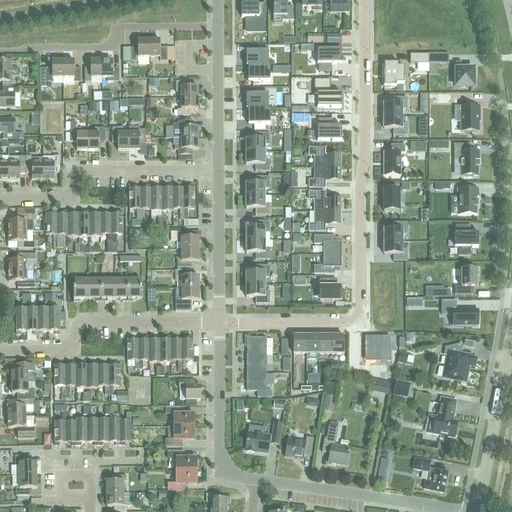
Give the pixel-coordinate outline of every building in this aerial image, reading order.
[(294,22),(293,8),(287,8),(286,0),(273,0),(274,8),(274,17),(279,17),(282,17),(282,19),(282,22),(288,22),(294,22)] [(302,2),(296,2),(296,10),(302,10),(302,8),(306,8),(312,8),(312,12),(316,12),(322,12),(322,1),(321,0),(301,0),(302,1),(302,2)] [(349,0),(330,0),(330,6),(332,6),(343,6),(343,14),(346,14),(350,14),(349,0)] [(250,2),(242,2),(242,18),(247,18),(247,33),(265,33),(266,25),(265,14),(259,14),(259,11),(259,3),(253,3),(253,5),(250,5),(250,2)] [(341,43),(341,36),(327,36),(327,42),(327,44),(334,44),(341,44),(341,43)] [(138,49),(131,49),(132,63),(138,63),(138,59),(150,59),(150,41),(138,42),(138,49)] [(167,56),(167,49),(167,48),(160,48),(160,41),(150,41),(150,59),(160,58),(160,62),(167,62),(167,56)] [(175,48),(167,48),(167,49),(167,56),(167,62),(176,62),(175,48)] [(339,65),(339,61),(342,61),(342,51),(318,51),(318,65),(319,65),(319,73),(332,73),(332,65),(339,65)] [(248,58),(246,58),(246,67),(270,67),(268,67),(268,52),(257,52),(256,52),(248,52),(248,58)] [(429,65),(429,55),(416,55),(410,55),(410,65),(421,65),(429,65)] [(448,55),(429,55),(429,65),(448,65),(448,55)] [(18,71),(12,71),(12,62),(0,62),(0,82),(3,83),(3,89),(12,89),(12,76),(18,76),(21,75),(21,72),(18,71)] [(46,70),(40,70),(40,88),(46,88),(46,84),(53,84),(53,80),(64,79),(64,62),(52,62),(52,70),(46,70)] [(64,62),(64,79),(74,79),(74,83),(81,83),(81,69),(75,69),(75,62),(64,62)] [(102,79),(102,62),(91,62),(91,69),(85,69),(85,83),(91,83),(91,79),(102,79)] [(112,62),(102,62),(102,79),(107,79),(107,83),(113,83),(119,83),(119,69),(113,69),(112,62)] [(474,78),(474,70),(462,70),(462,63),(456,63),(456,70),(456,88),(466,88),(474,88),(474,86),(475,86),(475,78),(474,78)] [(390,64),(384,64),(384,71),(384,80),(383,80),(383,88),(391,88),(396,88),(396,85),(397,85),(404,85),(406,85),(406,77),(404,77),(404,68),(399,68),(399,64),(390,64)] [(270,67),(247,67),(247,68),(249,68),(249,75),(248,75),(248,78),(248,82),(250,82),(253,82),(253,83),(270,82),(270,67)] [(330,81),(315,81),(315,95),(318,95),(318,109),(342,109),(342,98),(339,98),(339,94),(330,94),(330,81)] [(181,99),(198,99),(198,88),(190,88),(190,82),(176,82),(176,93),(181,93),(181,99)] [(19,95),(19,89),(3,89),(3,95),(0,94),(0,108),(15,109),(15,95),(19,95)] [(248,101),(247,101),(247,110),(270,110),(269,110),(268,95),(257,95),(251,95),(248,95),(248,101)] [(198,99),(181,99),(181,110),(177,110),(177,116),(191,116),(191,111),(198,110),(198,99)] [(391,105),(384,105),(384,117),(402,118),(402,110),(407,110),(407,99),(401,99),(393,99),(393,102),(393,105),(391,105)] [(480,108),(455,108),(455,115),(461,115),(461,133),(479,133),(479,117),(480,117),(480,108)] [(440,128),(436,109),(417,113),(421,132),(440,128)] [(270,110),(247,110),(247,111),(248,111),(248,113),(249,113),(249,118),(248,118),(249,126),(251,126),(251,125),(254,125),(254,126),(255,126),(270,125),(270,110)] [(402,118),(384,117),(384,118),(384,130),(388,130),(393,130),(393,134),(393,137),(400,137),(407,137),(407,125),(402,125),(402,118)] [(23,140),(23,134),(15,134),(15,120),(0,120),(0,134),(3,134),(3,140),(23,140)] [(318,127),(318,128),(318,142),(319,142),(328,142),(341,142),(342,142),(342,135),(342,133),(342,131),(342,127),(339,127),(334,127),(332,127),(332,124),(332,120),(319,120),(319,123),(319,127),(318,127)] [(182,140),(199,140),(199,129),(192,129),(192,122),(179,123),(179,125),(173,125),(174,140),(182,140)] [(88,152),(88,135),(82,135),(82,130),(77,130),(77,123),(66,123),(66,131),(71,131),(71,134),(71,143),(71,144),(77,143),(77,152),(88,152)] [(129,128),(129,134),(129,152),(140,152),(140,144),(147,144),(147,140),(147,135),(147,131),(140,131),(140,128),(129,128)] [(88,135),(88,152),(99,152),(99,143),(105,143),(105,129),(95,130),(95,135),(88,135)] [(129,152),(129,134),(124,134),(124,129),(112,129),(112,145),(118,144),(118,152),(129,152)] [(270,139),(270,134),(262,134),(256,134),(256,138),(256,141),(250,141),(246,141),(246,153),(246,154),(265,154),(265,153),(265,146),(268,146),(270,146),(270,139)] [(182,140),(174,140),(174,146),(175,146),(175,151),(179,151),(179,157),(187,157),(193,157),(193,151),(199,151),(199,140),(182,140)] [(479,161),(479,153),(475,153),(471,153),(471,149),(471,145),(460,145),(454,145),(454,153),(454,161),(458,161),(461,161),(462,177),(467,177),(469,177),(476,177),(478,177),(478,174),(478,168),(479,168),(479,167),(479,163),(478,163),(478,161),(479,161)] [(401,177),(401,154),(405,154),(405,146),(391,146),(391,153),(384,153),(384,177),(401,177)] [(341,169),(341,156),(325,156),(325,149),(309,149),(309,156),(315,156),(315,169),(341,169)] [(270,166),(270,161),(268,161),(265,161),(265,154),(246,154),(246,166),(248,166),(255,166),(255,173),(268,173),(270,173),(270,166)] [(0,181),(9,181),(9,164),(2,164),(2,158),(0,157),(0,181)] [(26,157),(9,158),(9,164),(9,181),(20,181),(20,175),(26,175),(26,157)] [(32,157),(26,157),(26,175),(32,175),(32,181),(43,181),(43,159),(32,159),(32,158),(32,157)] [(54,158),(43,158),(43,159),(43,181),(54,181),(54,175),(60,175),(60,157),(54,157),(54,158)] [(341,181),(341,169),(315,169),(315,181),(309,181),(309,188),(325,188),(325,181),(341,181)] [(270,184),(270,178),(256,178),(256,185),(249,185),(246,185),(246,197),(265,197),(265,190),(267,190),(270,190),(270,184)] [(141,221),(141,190),(135,191),(135,187),(130,187),(130,211),(137,211),(137,221),(141,221)] [(152,213),(151,187),(147,187),(147,190),(141,190),(141,221),(145,221),(145,211),(151,211),(151,213),(152,213)] [(162,213),(162,190),(156,190),(156,187),(151,187),(152,213),(162,213)] [(169,190),(162,190),(162,213),(173,213),(173,187),(168,187),(169,190)] [(178,187),(173,187),(173,213),(173,211),(181,211),(181,221),(184,221),(184,190),(178,190),(178,187)] [(190,190),(184,190),(184,221),(188,221),(188,211),(195,211),(195,187),(190,187),(190,190)] [(478,208),(478,202),(477,202),(477,200),(477,198),(478,198),(479,198),(479,195),(479,190),(469,190),(460,190),(460,198),(460,207),(458,207),(458,212),(458,217),(465,217),(471,217),(477,217),(477,213),(477,208),(478,208)] [(399,213),(399,191),(384,191),(384,213),(399,213)] [(341,213),(341,200),(325,200),(325,193),(309,193),(309,201),(315,201),(315,213),(341,213)] [(270,210),(270,205),(267,205),(265,205),(265,197),(246,197),(246,199),(245,199),(245,203),(245,206),(246,206),(246,210),(256,210),(256,217),(264,217),(267,217),(270,217),(270,210)] [(85,215),(79,215),(79,239),(90,239),(90,212),(85,212),(85,215)] [(95,212),(90,212),(90,239),(101,238),(101,236),(101,215),(95,215),(95,212)] [(105,212),(101,212),(101,215),(101,236),(108,236),(108,252),(108,255),(112,255),(112,247),(112,215),(105,215),(105,212)] [(118,215),(112,215),(112,247),(112,255),(117,255),(117,236),(123,236),(123,212),(118,212),(118,215)] [(51,213),(47,213),(47,237),(54,237),(54,247),(54,252),(57,252),(57,250),(57,247),(58,247),(58,216),(51,216),(51,213)] [(58,247),(57,247),(57,250),(62,250),(62,237),(68,237),(69,237),(68,213),(64,213),(64,216),(58,216),(58,247)] [(79,239),(79,215),(73,216),(73,213),(68,213),(69,237),(68,237),(68,239),(79,239)] [(341,226),(341,213),(315,213),(315,225),(309,225),(309,233),(325,233),(325,226),(341,226)] [(18,222),(8,222),(9,233),(27,232),(34,232),(34,222),(35,222),(35,216),(25,216),(17,216),(18,222)] [(248,229),(247,229),(247,242),(265,242),(270,242),(270,234),(270,229),(270,222),(256,222),(256,229),(248,229)] [(393,231),(384,231),(384,243),(402,243),(402,236),(407,236),(407,224),(393,224),(393,228),(393,231)] [(470,230),(470,226),(462,226),(455,226),(455,231),(455,234),(455,241),(454,248),(455,248),(458,248),(458,257),(464,257),(470,257),(470,253),(470,249),(478,249),(479,249),(479,241),(479,234),(470,234),(470,230)] [(27,232),(9,233),(9,244),(18,243),(18,250),(36,249),(36,243),(28,243),(27,232)] [(182,251),(199,251),(199,239),(192,239),(192,233),(177,233),(171,233),(171,243),(177,243),(182,243),(182,251)] [(301,235),(293,235),(293,243),(301,243),(301,235)] [(342,256),(342,244),(340,244),(340,242),(340,239),(338,239),(335,239),(335,237),(325,237),(314,237),(314,241),(314,245),(318,245),(323,245),(323,252),(323,256),(342,256)] [(270,255),(270,249),(265,249),(265,242),(247,242),(247,245),(247,254),(256,254),(256,261),(265,261),(270,261),(270,255)] [(402,251),(402,243),(384,243),(384,256),(393,256),(393,263),(407,263),(407,251),(402,251)] [(97,249),(90,250),(90,256),(101,256),(101,246),(97,247),(97,249)] [(199,251),(182,251),(182,259),(178,259),(178,270),(192,270),(192,263),(199,263),(199,251)] [(9,272),(28,272),(28,261),(36,261),(36,255),(18,255),(18,261),(9,261),(9,272)] [(342,258),(342,256),(323,256),(323,267),(314,267),(314,271),(314,275),(325,275),(335,275),(335,274),(335,273),(340,273),(340,271),(341,269),(342,269),(342,267),(342,258)] [(270,273),(270,267),(256,267),(256,273),(248,274),(247,274),(247,286),(265,286),(265,279),(267,279),(270,279),(270,273)] [(477,280),(477,278),(478,278),(478,274),(478,271),(478,269),(476,269),(471,269),(471,271),(468,271),(462,271),(462,280),(462,288),(455,288),(455,292),(455,296),(467,296),(473,296),(473,292),(473,289),(475,289),(477,289),(477,280)] [(28,283),(28,272),(9,272),(9,283),(18,283),(18,289),(36,289),(36,283),(28,283)] [(199,290),(199,278),(192,278),(192,272),(176,272),(176,282),(182,282),(182,290),(199,290)] [(341,292),(341,287),(340,287),(336,287),(336,284),(336,280),(329,280),(327,280),(320,280),(320,294),(320,302),(341,302),(341,301),(341,300),(342,300),(342,295),(342,292),(341,292)] [(89,300),(89,281),(76,282),(76,289),(74,289),(74,303),(82,303),(82,300),(89,300)] [(102,281),(89,281),(89,300),(96,300),(96,303),(103,303),(102,281)] [(116,300),(115,281),(102,281),(103,303),(108,303),(108,300),(116,300)] [(129,303),(129,281),(115,281),(116,300),(123,299),(123,303),(129,303)] [(129,281),(129,303),(135,303),(135,299),(142,299),(142,281),(129,281)] [(270,300),(270,294),(265,294),(265,286),(247,286),(247,287),(247,299),(256,299),(256,302),(256,305),(264,305),(270,305),(270,300)] [(450,291),(444,291),(444,289),(439,289),(439,298),(450,298),(450,291)] [(182,290),(175,290),(175,298),(175,302),(175,306),(176,313),(183,313),(192,313),(191,307),(191,302),(199,302),(199,290),(182,290)] [(39,336),(39,310),(33,310),(33,304),(32,304),(32,296),(28,296),(28,304),(29,310),(28,310),(28,333),(34,333),(34,336),(39,336)] [(457,302),(442,302),(442,316),(452,316),(452,327),(478,327),(478,311),(457,311),(457,302)] [(12,317),(9,317),(9,326),(9,327),(15,327),(15,317),(17,317),(17,336),(22,336),(22,333),(28,333),(28,310),(12,310),(12,317)] [(49,310),(39,310),(39,336),(43,336),(43,333),(49,333),(49,310)] [(61,310),(49,310),(49,333),(56,332),(56,336),(61,336),(61,322),(66,322),(66,319),(66,314),(65,314),(61,314),(61,310)] [(267,348),(267,339),(261,339),(259,339),(250,339),(250,338),(250,337),(245,337),(245,342),(245,347),(247,347),(247,349),(248,349),(248,352),(247,357),(267,357),(267,348)] [(306,337),(294,337),(294,355),(306,355),(306,337)] [(319,337),(306,337),(306,355),(306,360),(319,360),(319,355),(319,337)] [(331,337),(319,337),(319,355),(331,355),(331,337)] [(344,337),(331,337),(331,355),(344,355),(344,337)] [(129,341),(129,361),(129,367),(136,367),(136,370),(140,370),(140,341),(133,341),(133,338),(129,338),(129,341)] [(140,341),(140,370),(144,370),(144,362),(150,362),(150,364),(151,364),(151,338),(146,338),(146,341),(140,341)] [(155,338),(151,338),(151,364),(161,364),(161,341),(155,341),(155,338)] [(168,341),(161,341),(161,364),(172,364),(172,362),(172,338),(168,338),(168,341)] [(177,338),(172,338),(172,362),(179,362),(179,370),(183,370),(183,341),(177,341),(177,338)] [(189,341),(183,341),(183,370),(187,370),(187,362),(194,362),(194,359),(194,341),(194,338),(189,338),(189,341)] [(390,338),(365,338),(365,356),(378,356),(378,363),(390,363),(390,338)] [(463,345),(460,345),(445,348),(444,356),(449,357),(447,369),(445,369),(443,379),(449,380),(449,379),(466,382),(468,372),(467,372),(468,367),(475,368),(476,359),(470,358),(461,356),(463,345)] [(267,363),(267,357),(247,357),(247,361),(247,366),(247,370),(247,374),(267,374),(267,363)] [(63,396),(67,396),(67,367),(60,367),(60,364),(56,364),(56,367),(55,388),(63,388),(63,396)] [(77,388),(77,364),(73,364),(73,367),(67,367),(67,396),(70,396),(70,388),(77,388)] [(77,388),(77,390),(88,390),(88,367),(82,367),(82,364),(77,364),(77,388)] [(88,367),(88,390),(99,390),(99,388),(99,364),(95,364),(95,367),(88,367)] [(103,364),(99,364),(99,388),(106,388),(106,396),(110,396),(110,367),(103,367),(103,364)] [(116,367),(110,367),(110,396),(114,396),(114,388),(121,388),(121,367),(121,364),(116,364),(116,367)] [(13,373),(13,384),(36,384),(35,366),(18,366),(18,373),(13,373)] [(267,377),(267,374),(247,374),(247,379),(247,384),(247,387),(247,393),(252,393),(258,393),(257,396),(257,399),(265,399),(271,399),(271,395),(272,392),(269,392),(267,392),(267,377)] [(371,379),(369,392),(383,395),(384,388),(390,389),(391,383),(371,379)] [(196,381),(180,381),(180,390),(180,402),(185,402),(186,408),(196,408),(196,402),(202,402),(202,388),(196,388),(196,381)] [(411,385),(396,382),(393,397),(408,400),(411,385)] [(33,401),(34,400),(36,400),(35,384),(29,384),(13,384),(13,395),(19,395),(19,401),(33,401)] [(336,398),(325,396),(322,412),(333,413),(336,398)] [(455,438),(457,438),(458,431),(457,430),(458,422),(453,421),(457,402),(441,399),(437,418),(436,418),(436,419),(431,418),(430,425),(434,426),(433,436),(441,437),(440,440),(446,441),(447,438),(455,440),(455,438)] [(18,407),(9,407),(9,418),(26,418),(25,414),(34,414),(33,401),(19,401),(18,401),(18,407)] [(175,428),(195,428),(195,415),(182,415),(182,408),(166,409),(166,416),(175,416),(175,428)] [(67,444),(67,415),(63,415),(63,423),(56,423),(56,444),(56,447),(60,447),(60,444),(67,444)] [(78,423),(77,423),(71,423),(71,415),(67,415),(67,444),(73,444),(73,447),(78,447),(78,423)] [(128,423),(121,423),(121,447),(125,447),(125,444),(132,444),(132,415),(128,415),(128,423)] [(35,418),(9,418),(9,430),(19,429),(19,440),(36,440),(35,427),(37,425),(37,421),(35,419),(35,418)] [(88,444),(88,421),(77,421),(77,423),(78,423),(78,447),(82,447),(82,444),(88,444)] [(99,447),(99,421),(88,421),(88,444),(95,444),(95,447),(99,447)] [(110,444),(110,421),(99,421),(99,447),(104,447),(104,444),(110,444)] [(121,423),(121,421),(110,421),(110,444),(116,444),(116,447),(121,447),(121,423)] [(250,428),(249,435),(246,453),(256,454),(256,453),(260,453),(260,454),(268,455),(270,444),(272,444),(272,446),(280,447),(283,426),(275,425),(272,438),(264,437),(265,430),(260,429),(254,428),(254,429),(250,428)] [(329,426),(327,439),(324,439),(322,453),(330,455),(328,464),(347,467),(350,449),(335,447),(338,428),(329,426)] [(169,441),(167,441),(167,448),(182,448),(182,441),(195,441),(195,428),(175,428),(169,429),(169,441)] [(306,443),(288,440),(285,458),(304,461),(304,456),(311,457),(314,439),(307,438),(306,443)] [(177,472),(196,472),(196,459),(184,459),(184,452),(168,453),(168,459),(177,459),(177,472)] [(0,456),(0,461),(0,467),(8,467),(8,457),(0,456)] [(20,477),(37,476),(37,464),(32,464),(32,457),(16,457),(16,467),(20,466),(20,477)] [(430,492),(444,495),(448,473),(434,471),(430,470),(431,463),(415,460),(413,471),(428,474),(427,482),(425,482),(424,491),(430,492)] [(381,461),(380,468),(387,470),(389,462),(381,461)] [(196,472),(177,472),(177,485),(169,485),(169,492),(184,492),(184,485),(197,485),(196,472)] [(37,476),(20,477),(13,477),(13,488),(16,488),(16,497),(33,497),(32,490),(38,489),(37,476)] [(107,495),(124,495),(124,483),(127,483),(126,477),(114,477),(114,483),(107,483),(107,495)] [(176,494),(168,494),(168,506),(176,506),(176,494)] [(131,495),(124,495),(107,495),(107,508),(114,508),(114,511),(127,511),(127,508),(131,508),(131,495)] [(212,511),(227,511),(227,501),(222,501),(222,495),(207,495),(207,504),(212,504),(212,511)]
